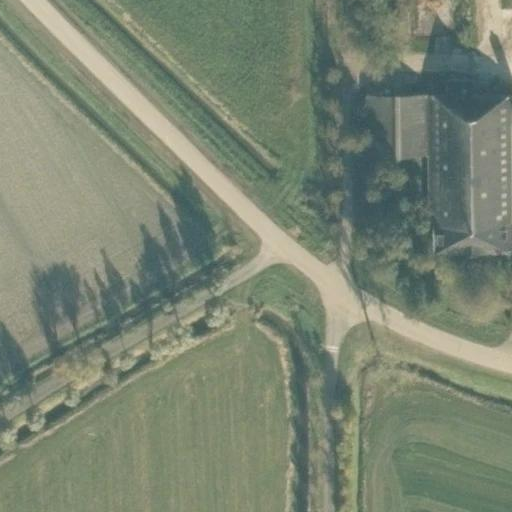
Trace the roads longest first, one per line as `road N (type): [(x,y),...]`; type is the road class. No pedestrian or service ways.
road 1 (tertiary): [(286,245),(31,0)]
road 2 (unclassified): [(0,426),(286,245)]
road 3 (unknown): [(421,56),(379,53),(348,63),(334,289)]
road 4 (unclassified): [(330,511),(334,289)]
road 5 (tertiary): [(511,362),(416,331),(334,289)]
